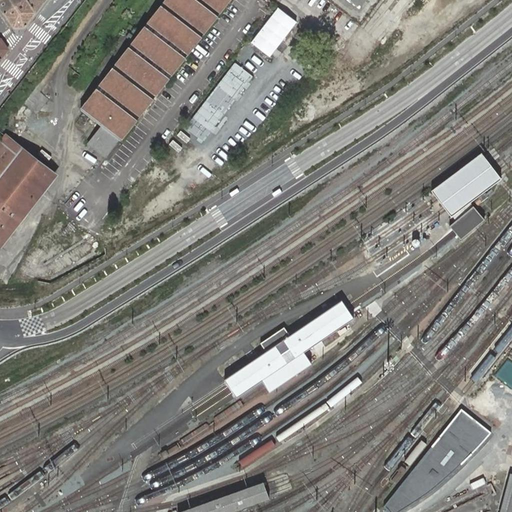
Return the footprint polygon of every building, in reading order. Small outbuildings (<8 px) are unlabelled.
[(0,0),(0,7),(4,13),(23,0),(0,0)] [(23,0),(4,13),(14,27),(24,28),(45,0),(35,0),(31,4),(27,0),(23,0)] [(102,125),(98,130),(88,143),(106,157),(120,138),(121,139),(228,0),(164,0),(81,108),(92,117),(102,125)] [(342,25),(347,13),(335,8),(330,20),(342,25)] [(206,141),(253,74),(234,60),(187,128),(206,141)] [(0,242),(2,244),(57,174),(9,136),(0,147),(0,242)] [(452,215),(500,179),(494,171),(487,160),(482,153),(433,190),(439,198),(446,208),(452,215)] [(461,239),(485,219),(480,212),(474,205),(450,225),(456,232),(461,239)] [(348,309),(342,300),(225,379),(231,388),(237,397),(262,380),(266,386),(270,392),(312,363),(309,358),(305,352),(354,318),(348,309)] [(490,432),(461,409),(384,506),(390,511),(397,511),(409,505),(421,497),(437,485),(448,476),(461,465),(472,453),(482,443),(490,432)] [(496,468),(493,478),(506,482),(509,472),(496,468)] [(511,511),(511,473),(510,473),(499,511),(511,511)] [(231,511),(269,499),(266,491),(263,482),(179,511),(231,511)]
